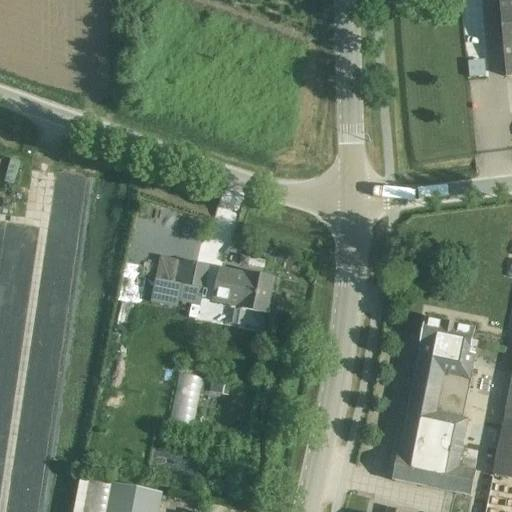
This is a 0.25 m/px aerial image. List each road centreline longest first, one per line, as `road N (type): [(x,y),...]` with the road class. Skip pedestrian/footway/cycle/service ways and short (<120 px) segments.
road 1 (unclassified): [(0,97),(246,187),(358,199)]
road 2 (secondary): [(307,511),(348,307),(358,199)]
road 3 (secondary): [(358,199),(349,0)]
road 4 (unclassified): [(358,199),(511,183)]
